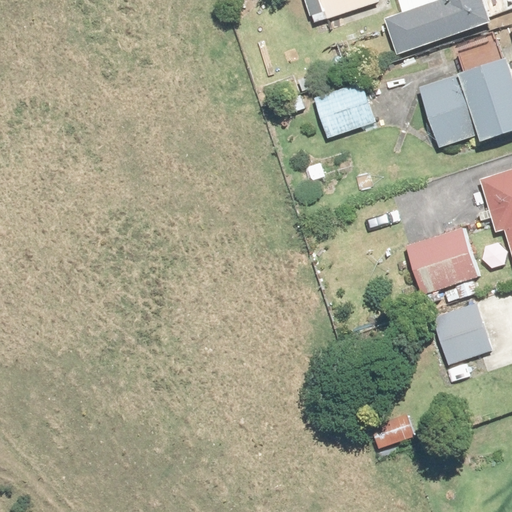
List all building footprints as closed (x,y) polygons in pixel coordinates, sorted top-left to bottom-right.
[(307,0),(315,20),(330,15),(334,27),(387,9),(383,0),(307,0)] [(389,21),(402,57),(498,22),(490,0),(445,0),(446,0),(389,21)] [(474,76),(424,91),(443,155),(492,140),(494,146),(511,140),(511,51),(508,39),(466,52),(474,76)] [(367,84),(318,100),(331,140),(380,125),(367,84)] [(511,235),(511,174),(486,183),(503,236),(511,234),(511,235)] [(470,230),(411,249),(426,297),(485,278),(470,230)] [(484,305),(439,317),(453,366),(498,353),(484,305)]
